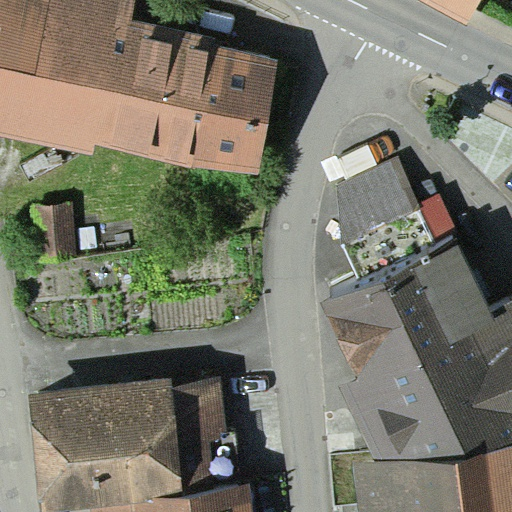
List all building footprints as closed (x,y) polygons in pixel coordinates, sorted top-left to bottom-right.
[(0,0),(0,52),(27,57),(43,0),(0,0)] [(43,0),(27,57),(0,52),(0,128),(18,132),(19,126),(53,132),(60,120),(192,152),(248,157),(266,60),(115,25),(118,10),(86,2),(87,0),(43,0)] [(354,233),(414,205),(393,159),(333,187),(354,233)] [(67,258),(63,205),(33,208),(37,260),(67,258)] [(430,242),(414,205),(354,233),(337,241),(354,278),(326,292),(401,450),(511,433),(511,295),(483,308),(448,234),(430,242)] [(88,496),(234,480),(230,428),(217,430),(212,377),(34,395),(45,501),(88,496)] [(511,511),(511,433),(401,450),(387,452),(394,511),(511,511)] [(238,511),(234,480),(88,496),(90,511),(238,511)]
